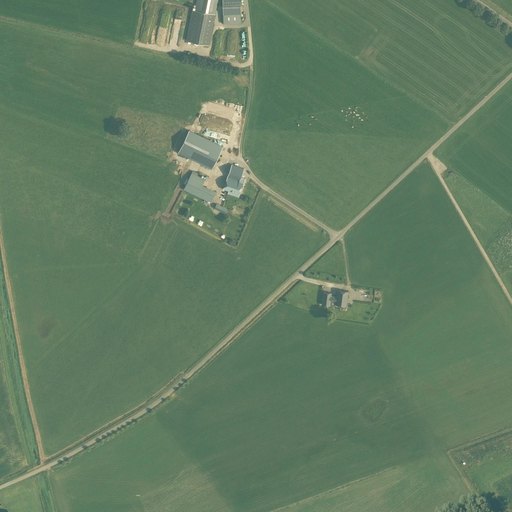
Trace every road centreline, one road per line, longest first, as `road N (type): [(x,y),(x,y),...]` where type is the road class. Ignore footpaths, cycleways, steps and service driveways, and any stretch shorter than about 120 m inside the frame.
road 1 (unclassified): [(0,487),(158,402),(338,236)]
road 2 (unclassified): [(338,236),(511,75)]
road 3 (unclassified): [(338,236),(259,183),(241,147)]
